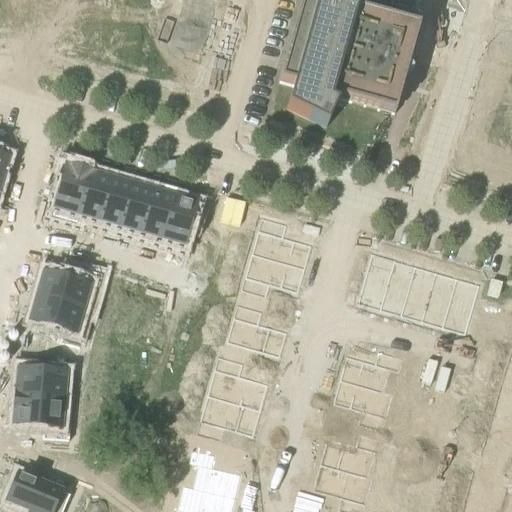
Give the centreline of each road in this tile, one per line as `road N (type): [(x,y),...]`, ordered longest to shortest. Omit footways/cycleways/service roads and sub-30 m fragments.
road 1 (residential): [(268,511),(352,199)]
road 2 (residential): [(352,199),(46,109)]
road 3 (residential): [(417,217),(473,10)]
road 4 (residential): [(0,250),(46,109)]
